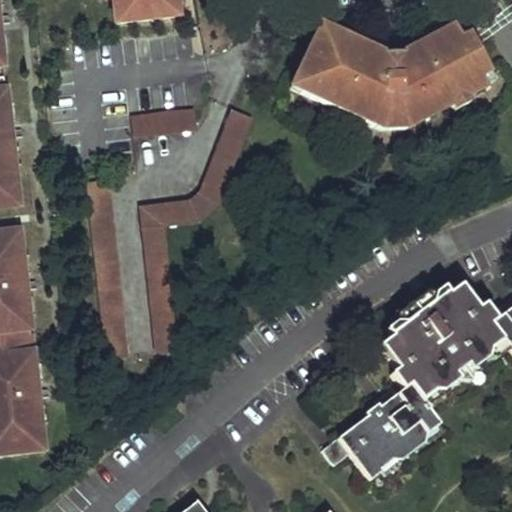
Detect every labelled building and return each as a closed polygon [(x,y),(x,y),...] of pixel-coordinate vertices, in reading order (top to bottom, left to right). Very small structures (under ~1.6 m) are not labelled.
[(112,0),(115,20),(176,13),(177,11),(175,0),(112,0)] [(184,2),(183,0),(175,0),(177,11),(184,2)] [(287,11),(271,37),(279,42),(295,16),(287,11)] [(468,37),(461,24),(452,29),(459,42),(468,37)] [(328,32),(318,28),(312,41),(321,46),(328,32)] [(304,85),(300,94),(375,129),(393,131),(401,129),(447,107),(462,99),(482,90),(477,79),(486,75),(468,37),(459,42),(452,29),(417,47),(394,59),(387,59),(366,49),(328,32),(321,46),(312,41),(294,80),(304,85)] [(0,207),(21,205),(14,144),(2,145),(0,126),(0,125),(11,125),(1,30),(0,30),(0,207)] [(482,90),(491,85),(486,75),(477,79),(482,90)] [(294,80),(290,89),(300,94),(304,85),(294,80)] [(462,99),(447,107),(450,113),(465,106),(462,99)] [(192,109),(131,116),(133,133),(194,126),(192,109)] [(138,208),(154,354),(178,352),(164,227),(200,223),(219,206),(252,120),(230,112),(198,194),(189,201),(138,208)] [(109,193),(92,194),(110,359),(127,358),(109,193)] [(21,232),(0,233),(0,454),(45,450),(40,403),(29,404),(27,388),(38,387),(28,295),(17,296),(15,280),(26,278),(21,232)] [(343,445),(356,463),(374,486),(387,477),(385,474),(405,458),(412,460),(432,445),(432,436),(443,428),(432,415),(426,406),(442,394),(446,394),(463,381),(458,372),(470,362),(476,370),(491,358),(491,352),(506,341),(511,348),(511,297),(507,302),(500,307),(506,314),(498,319),(486,305),(481,310),(463,287),(452,296),(446,288),(438,295),(437,303),(407,328),(399,325),(390,332),(395,340),(382,351),(400,373),(394,377),(407,394),(400,400),(395,393),(386,400),(377,407),(380,410),(367,420),(371,423),(343,445)] [(437,303),(438,295),(431,292),(414,305),(399,317),(399,325),(407,328),(437,303)] [(491,352),(491,358),(500,357),(511,348),(506,341),(491,352)] [(458,372),(463,381),(474,380),(476,370),(470,362),(458,372)] [(426,406),(432,415),(447,403),(446,394),(442,394),(426,406)] [(356,463),(343,445),(325,459),(339,476),(356,463)] [(206,511),(198,502),(185,511),(206,511)]
